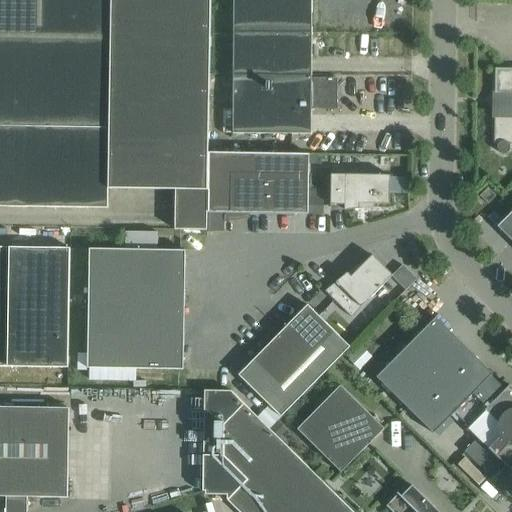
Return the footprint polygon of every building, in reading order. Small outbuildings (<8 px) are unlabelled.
[(0,0),(0,206),(108,209),(108,189),(163,190),(173,190),(172,230),(195,230),(206,230),(206,212),(209,0),(0,0)] [(233,0),(233,27),(312,27),(311,0),(233,0)] [(233,81),(311,81),(311,79),(312,27),(233,27),(233,81)] [(495,93),(497,93),(497,109),(495,109),(494,148),(497,148),(498,151),(500,154),(503,154),(507,154),(509,151),(510,148),(511,148),(511,69),(495,69),(495,93)] [(311,109),(337,109),(337,79),(311,79),(311,81),(311,109)] [(311,81),(233,81),(233,134),(311,135),(311,109),(311,81)] [(210,153),(208,212),(224,212),(230,213),(308,214),(308,213),(308,197),(308,190),(309,175),(309,155),(210,153)] [(359,204),(389,204),(389,176),(331,175),(330,205),(344,206),(345,211),(360,209),(359,204)] [(495,196),(487,188),(480,196),(487,204),(495,196)] [(308,197),(308,213),(323,213),(323,190),(308,190),(308,197)] [(206,212),(206,230),(223,231),(223,222),(224,212),(208,212),(206,212)] [(511,216),(500,229),(511,241),(511,216)] [(0,366),(68,368),(70,249),(0,247),(0,366)] [(185,290),(185,251),(89,249),(89,289),(185,290)] [(351,277),(348,273),(336,282),(339,286),(330,296),(351,317),(393,275),(372,255),(351,277)] [(393,275),(393,276),(406,289),(416,279),(402,266),(393,275)] [(184,330),(185,290),(89,289),(88,328),(184,330)] [(238,375),(269,405),(257,417),(270,429),(277,422),(290,408),(298,401),(351,348),(308,305),(238,375)] [(510,471),(511,468),(511,387),(509,385),(505,390),(491,376),(492,374),(435,318),(376,378),(433,434),(454,413),(468,427),(467,428),(478,438),(464,452),(492,479),(491,480),(492,481),(506,467),(510,471)] [(184,330),(88,328),(88,368),(184,370),(184,330)] [(341,473),(384,429),(340,385),(297,429),(341,473)] [(227,501),(238,511),(353,511),(279,439),(270,429),(257,417),(244,404),(242,405),(230,394),(204,394),(202,498),(227,499),(228,499),(227,501)] [(298,401),(290,408),(299,417),(307,410),(298,401)] [(0,497),(7,498),(28,498),(68,499),(68,481),(27,481),(28,425),(69,426),(69,409),(29,408),(0,407),(0,497)] [(277,422),(270,429),(279,439),(286,431),(277,422)] [(438,511),(412,486),(401,497),(397,493),(396,494),(397,495),(385,507),(390,511),(438,511)]
